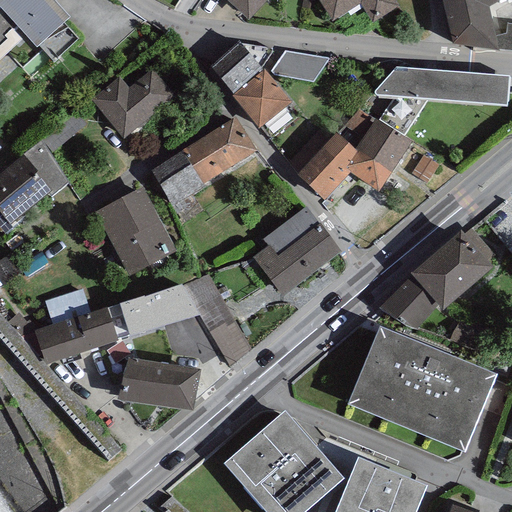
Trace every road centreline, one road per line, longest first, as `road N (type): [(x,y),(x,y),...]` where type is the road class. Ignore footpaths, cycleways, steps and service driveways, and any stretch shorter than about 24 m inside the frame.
road 1 (primary): [(373,277),(100,511)]
road 2 (residential): [(175,25),(511,68)]
road 3 (residential): [(373,277),(175,25)]
road 4 (primary): [(511,161),(373,277)]
